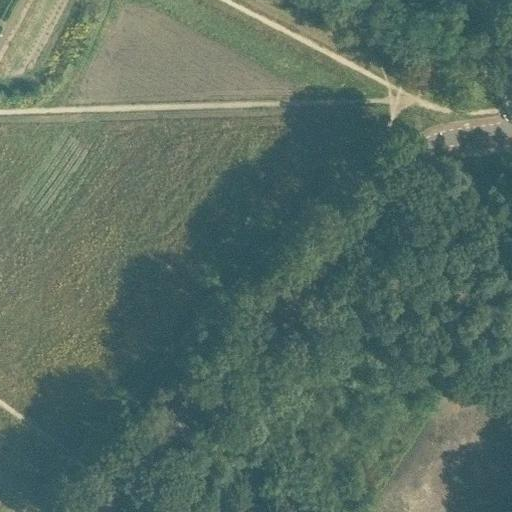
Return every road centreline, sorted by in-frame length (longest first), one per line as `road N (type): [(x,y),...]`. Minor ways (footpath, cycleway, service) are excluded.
road 1 (unclassified): [(84,511),(458,109),(482,99),(511,104)]
road 2 (unclassified): [(511,78),(331,0)]
